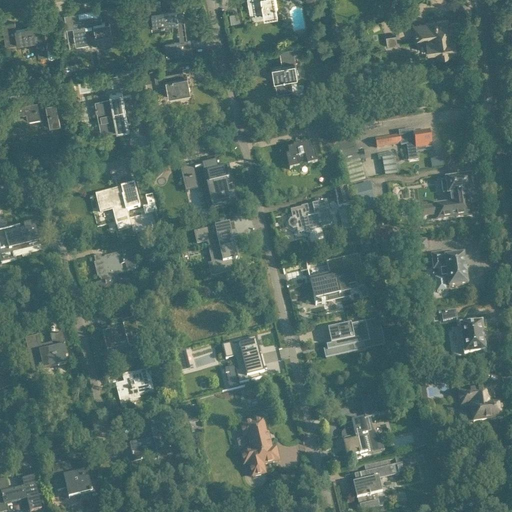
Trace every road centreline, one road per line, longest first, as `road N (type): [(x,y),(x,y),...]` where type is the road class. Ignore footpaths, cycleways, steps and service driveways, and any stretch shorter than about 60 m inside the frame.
road 1 (residential): [(329,511),(242,133)]
road 2 (tertiary): [(511,207),(483,0)]
road 3 (residential): [(44,182),(242,133)]
road 4 (residential): [(242,133),(210,0)]
road 5 (residential): [(73,315),(44,182)]
road 6 (residential): [(100,438),(73,315)]
